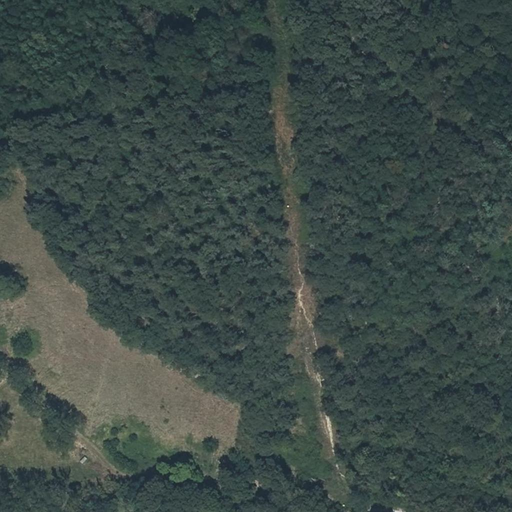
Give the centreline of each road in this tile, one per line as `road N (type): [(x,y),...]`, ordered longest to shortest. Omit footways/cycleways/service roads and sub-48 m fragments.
road 1 (track): [(335,0),(360,51),(390,66),(426,115),(511,137)]
road 2 (track): [(511,192),(452,228),(452,242),(504,235)]
